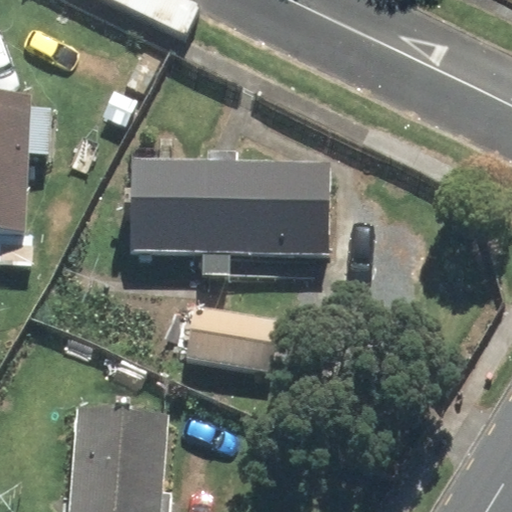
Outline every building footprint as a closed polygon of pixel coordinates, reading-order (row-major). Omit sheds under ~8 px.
[(27,167),(54,167),(55,120),(28,120),(29,101),(0,100),(0,245),(26,246),(27,167)] [(140,169),(137,264),(201,266),(200,285),(237,286),(238,267),(335,269),(338,174),(140,169)] [(374,209),(350,248),(425,293),(448,254),(374,209)] [(193,318),(188,372),(276,381),(282,327),(193,318)] [(165,511),(170,427),(76,421),(70,511),(165,511)]
